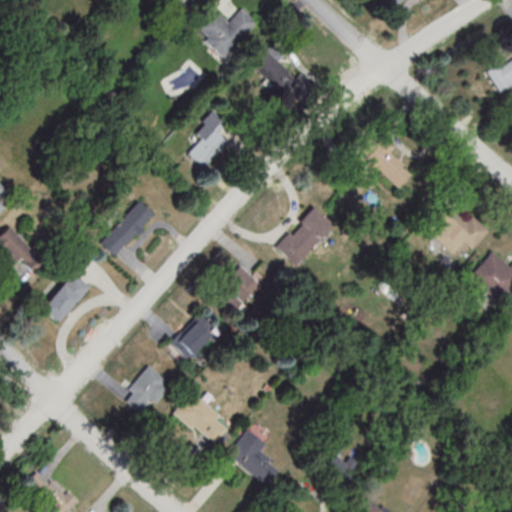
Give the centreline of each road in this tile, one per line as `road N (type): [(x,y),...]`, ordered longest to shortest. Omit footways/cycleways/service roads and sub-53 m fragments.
road 1 (residential): [(0,453),(301,136),(486,0)]
road 2 (residential): [(511,185),(308,0)]
road 3 (residential): [(179,511),(0,346)]
